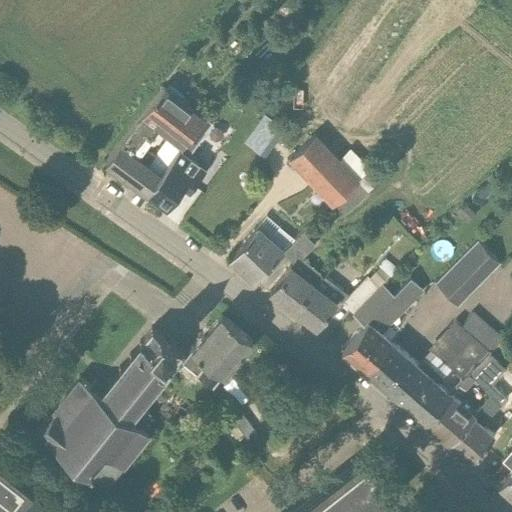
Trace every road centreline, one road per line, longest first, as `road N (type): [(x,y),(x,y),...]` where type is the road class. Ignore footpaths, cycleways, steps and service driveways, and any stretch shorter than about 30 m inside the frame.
road 1 (residential): [(490,507),(250,303),(0,126)]
road 2 (unknown): [(261,511),(391,422)]
road 3 (residential): [(0,363),(104,264)]
